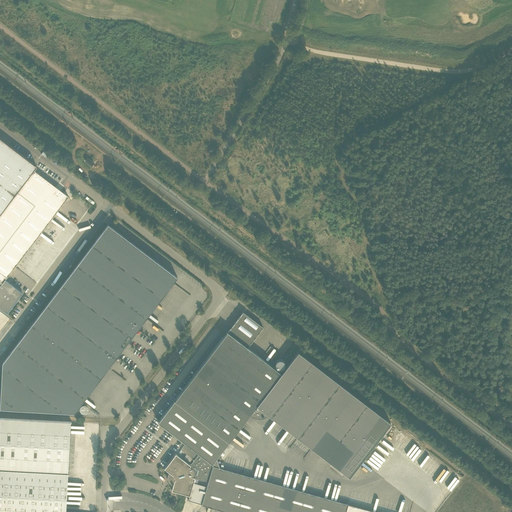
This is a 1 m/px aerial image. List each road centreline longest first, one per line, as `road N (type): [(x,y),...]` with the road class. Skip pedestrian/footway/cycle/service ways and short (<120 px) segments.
road 1 (track): [(511,415),(351,302),(309,283),(205,201),(204,181)]
road 2 (unclassified): [(104,511),(107,445),(219,295),(112,209)]
road 3 (track): [(285,42),(448,71),(471,70),(511,50)]
road 4 (unknown): [(0,126),(104,203)]
